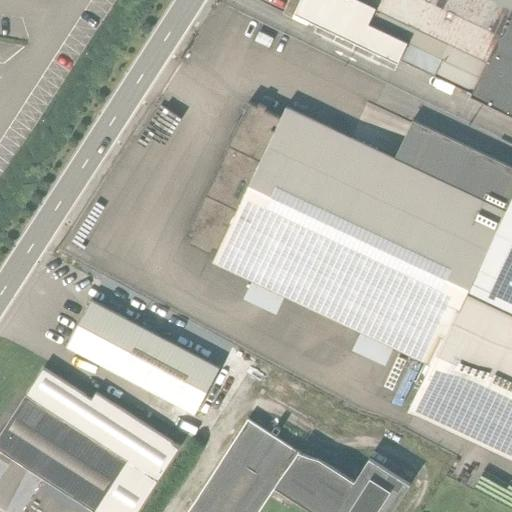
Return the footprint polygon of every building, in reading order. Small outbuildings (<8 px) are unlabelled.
[(511,0),(301,0),(297,10),(511,111),(511,0)] [(288,104),(257,89),(187,235),(254,268),(247,282),(288,301),(296,285),(366,318),(358,335),(395,353),(403,337),(434,352),(408,406),(511,456),(511,151),(421,108),(403,145),(294,92),(288,104)] [(224,358),(93,290),(69,334),(200,405),(224,358)] [(128,455),(29,391),(0,434),(0,445),(98,508),(128,455)] [(252,412),(188,511),(257,511),(277,482),(302,442),(252,412)] [(358,477),(302,442),(277,482),(321,511),(391,511),(412,480),(371,455),(358,477)]
